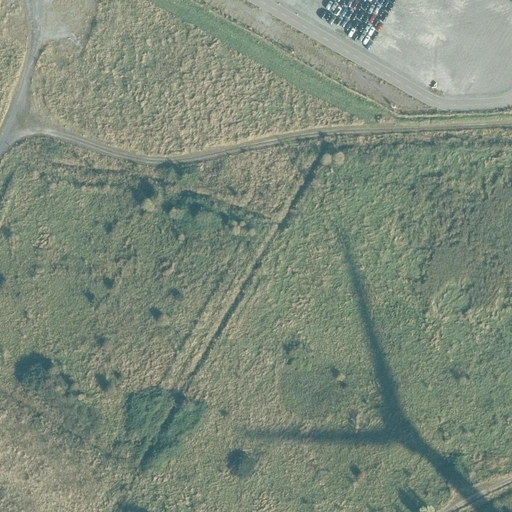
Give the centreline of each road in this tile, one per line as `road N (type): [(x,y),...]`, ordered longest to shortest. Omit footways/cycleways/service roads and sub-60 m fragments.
road 1 (track): [(18,115),(161,162),(324,131),(511,126)]
road 2 (track): [(0,149),(18,115),(45,0)]
